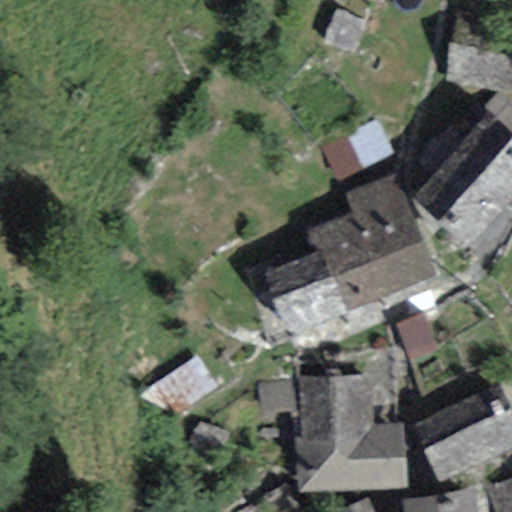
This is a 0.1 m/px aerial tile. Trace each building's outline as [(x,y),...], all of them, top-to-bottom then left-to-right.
[(337,11),(324,45),(354,56),(367,22),(337,11)] [(511,23),(458,13),(444,84),(511,97),(511,23)] [(511,139),(491,120),(415,202),(467,249),(511,200),(511,139)] [(318,260),(273,278),(295,333),(438,276),(397,174),(345,195),(353,214),(307,232),(318,260)] [(398,327),(411,361),(436,351),(422,317),(398,327)] [(375,374),(292,378),(297,491),(407,487),(405,429),(377,430),(375,374)] [(511,413),(499,385),(414,422),(439,480),(511,448),(511,413)] [(511,511),(511,482),(489,492),(498,511),(511,511)] [(294,511),(280,490),(247,511),(294,511)] [(482,511),(480,490),(404,500),(405,511),(482,511)] [(372,511),(367,500),(339,511),(372,511)]
